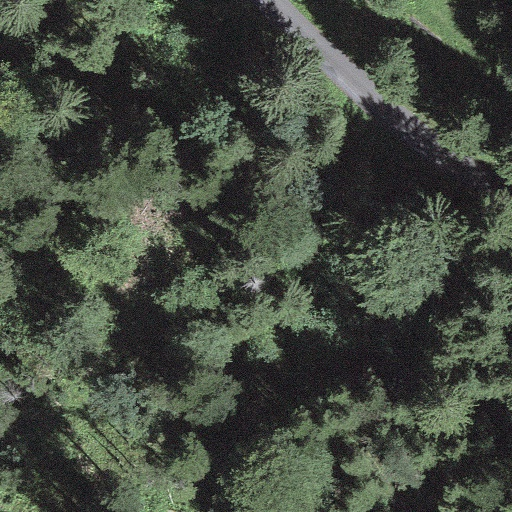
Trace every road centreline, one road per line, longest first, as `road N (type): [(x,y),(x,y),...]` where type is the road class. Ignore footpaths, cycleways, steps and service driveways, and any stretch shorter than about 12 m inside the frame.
road 1 (unclassified): [(511,200),(365,109),(266,0)]
road 2 (track): [(511,98),(335,0)]
